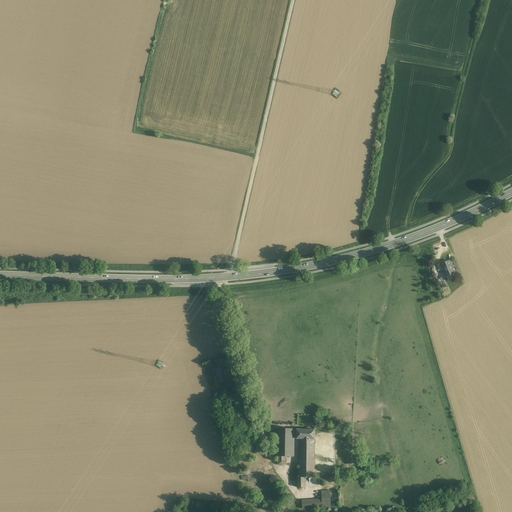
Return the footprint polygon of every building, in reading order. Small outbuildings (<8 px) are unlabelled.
[(449,261),(441,264),(446,277),(454,273),(449,261)] [(226,358),(217,361),(219,368),(225,367),(228,366),(226,358)] [(219,368),(212,370),(214,378),(215,378),(215,377),(218,376),(220,382),(229,379),(225,367),(219,368)] [(295,430),(278,429),(277,457),(287,457),(294,457),(294,439),(294,435),(295,430)] [(315,430),(296,430),(296,435),(294,435),(294,439),(300,439),(314,439),(315,439),(315,430)] [(314,439),(300,439),(299,477),(299,478),(305,478),(314,478),(314,439)] [(287,457),(277,457),(277,461),(278,465),(282,466),(285,464),(287,462),(287,457)] [(305,478),(299,478),(299,477),(297,477),(297,488),(305,488),(305,478)] [(339,491),(322,492),(322,500),(323,508),(340,507),(339,491)] [(322,500),(302,501),(303,509),(323,508),(322,500)]
